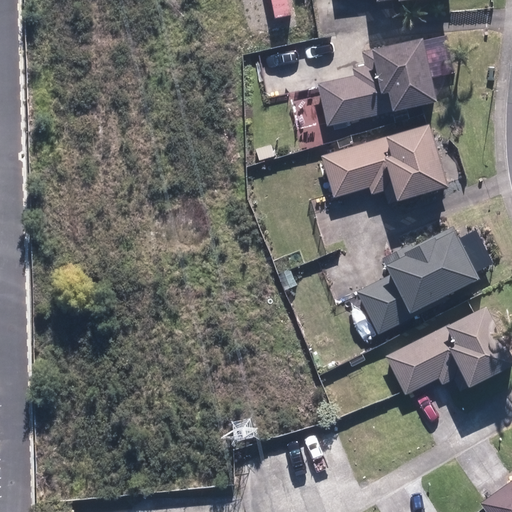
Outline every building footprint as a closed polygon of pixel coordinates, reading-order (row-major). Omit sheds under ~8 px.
[(332,124),(448,96),(433,34),(368,50),(372,63),(358,66),(359,74),(322,83),(332,124)] [(458,180),(440,120),(326,154),(338,194),(374,183),(377,191),(391,187),(395,200),(458,180)] [(454,290),(489,273),(465,224),(396,258),(401,269),(362,288),(384,333),(457,296),(454,290)] [(511,363),(511,329),(497,300),(390,354),(409,391),(443,374),(447,381),(460,375),(466,387),(511,363)] [(511,511),(511,481),(486,500),(494,511),(511,511)]
